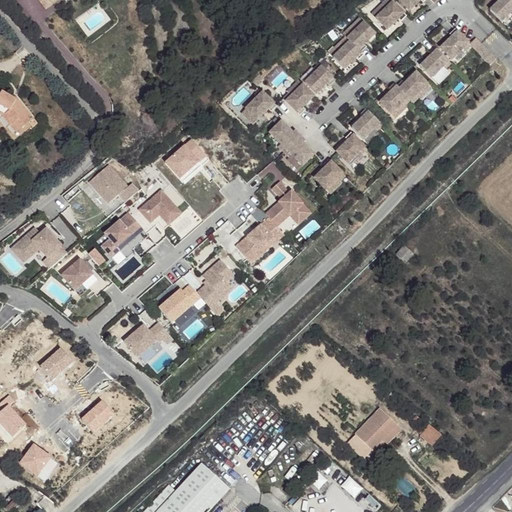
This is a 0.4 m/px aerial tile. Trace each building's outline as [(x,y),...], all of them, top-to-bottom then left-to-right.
[(51,0),(41,0),(48,9),(55,3),(51,0)] [(426,0),(397,0),(397,1),(408,13),(420,2),(422,4),(426,0)] [(511,13),(511,2),(509,0),(499,0),(500,0),(488,11),(499,23),(511,12),(511,13)] [(405,17),(389,1),(383,6),(386,9),(375,20),(386,32),(398,20),(400,23),(405,17)] [(382,5),(370,16),(375,20),(386,9),(382,5)] [(511,13),(511,12),(499,23),(504,27),(511,19),(511,13)] [(358,19),(347,30),(348,32),(351,34),(362,24),(358,19)] [(348,32),(343,37),(359,54),(364,49),(362,46),(374,35),(362,24),(351,34),(348,32)] [(464,53),(470,48),(454,31),(449,36),(451,39),(439,50),(450,62),(462,51),(464,53)] [(343,48),(331,59),(343,70),(354,60),(356,62),(362,56),(359,54),(346,40),(340,45),(343,48)] [(474,41),(468,46),(489,68),(494,63),(474,41)] [(338,44),(327,54),(331,59),(343,48),(340,45),(338,44)] [(445,71),(450,66),(434,49),(428,54),(431,57),(419,68),(431,79),(442,68),(445,71)] [(450,62),(455,66),(466,55),(464,53),(462,51),(450,62)] [(334,81),(318,64),(312,70),(315,73),(303,84),(315,95),(326,84),(329,87),(334,81)] [(310,68),(299,79),(303,84),(315,73),(310,68)] [(435,84),(446,73),(445,71),(442,68),(431,79),(435,84)] [(409,102),(411,105),(417,99),(414,97),(426,86),(414,74),(403,85),(401,82),(395,88),(409,102)] [(301,86),(297,82),(285,93),(287,95),(289,97),(301,86)] [(403,107),(409,102),(395,88),(393,85),(387,90),(389,93),(378,104),(389,115),(401,104),(403,107)] [(287,95),(281,100),(298,117),(303,112),(301,109),(312,98),(301,86),(289,97),(287,95)] [(430,90),(426,86),(414,97),(417,99),(419,101),(430,90)] [(255,99),(243,110),(255,121),(266,110),(269,113),(274,107),(258,91),(252,96),(255,99)] [(0,118),(1,119),(18,136),(35,120),(18,99),(0,92),(0,118)] [(393,120),(405,109),(403,107),(401,104),(389,115),(389,116),(393,120)] [(243,110),(239,114),(250,126),(255,121),(243,110)] [(375,132),(380,127),(364,110),(359,115),(361,118),(349,129),(361,140),(372,129),(375,132)] [(276,148),(282,153),(298,137),(293,132),(291,133),(280,122),(268,134),(279,145),(276,148)] [(372,129),(361,140),(365,145),(376,134),(372,129)] [(359,156),(365,151),(348,134),(343,139),(345,141),(334,152),(345,164),(357,153),(359,156)] [(298,137),(282,153),(287,159),(290,156),(301,167),(312,156),(301,145),(304,142),(298,137)] [(190,140),(164,162),(180,182),(206,159),(190,140)] [(337,184),(342,179),(326,162),(321,168),(323,170),(312,181),(323,192),(334,181),(337,184)] [(105,165),(87,181),(106,203),(116,195),(122,202),(135,192),(128,185),(124,187),(105,165)] [(258,226),(233,247),(244,260),(269,239),(273,243),(282,235),(275,228),(289,215),(298,225),(309,215),(290,193),(288,194),(278,183),(271,190),(280,201),(264,215),(257,207),(248,214),(258,226)] [(101,233),(107,239),(98,246),(108,258),(125,243),(130,249),(142,238),(135,229),(138,227),(140,229),(147,223),(151,227),(156,222),(161,228),(179,214),(174,208),(158,190),(129,216),(126,212),(101,233)] [(33,227),(9,248),(21,262),(37,248),(44,257),(40,261),(47,269),(64,253),(57,245),(58,245),(44,228),(38,233),(33,227)] [(411,253),(404,246),(395,256),(402,263),(411,253)] [(76,260),(58,276),(76,296),(94,280),(76,260)] [(177,290),(156,309),(168,323),(198,298),(214,317),(220,311),(213,303),(228,290),(222,283),(231,276),(218,261),(199,276),(203,281),(201,284),(202,286),(194,293),(187,285),(179,292),(177,290)] [(121,342),(134,358),(153,341),(155,343),(159,340),(164,345),(170,340),(155,323),(148,329),(151,333),(148,335),(140,326),(121,342)] [(396,428),(389,419),(365,444),(374,453),(396,428)] [(74,430),(66,421),(56,429),(63,439),(74,430)] [(439,434),(427,425),(420,435),(430,444),(439,434)] [(209,511),(230,491),(201,461),(151,511),(209,511)] [(339,484),(353,498),(362,490),(348,475),(339,484)]
